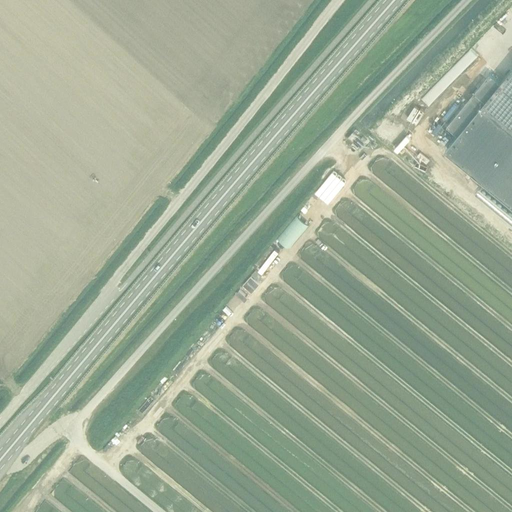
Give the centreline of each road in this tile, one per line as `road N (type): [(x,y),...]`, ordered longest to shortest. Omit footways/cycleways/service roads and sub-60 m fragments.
road 1 (primary): [(0,460),(389,0)]
road 2 (unclassified): [(0,422),(339,0)]
